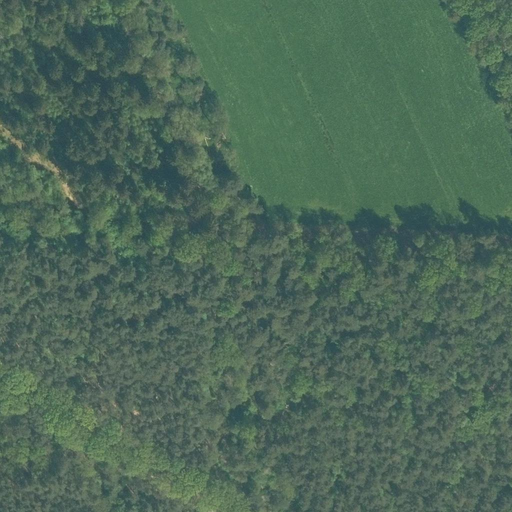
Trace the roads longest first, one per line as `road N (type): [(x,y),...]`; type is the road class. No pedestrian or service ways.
road 1 (track): [(268,511),(262,509),(283,412),(301,378),(292,347),(268,342),(260,330),(258,288),(227,228)]
road 2 (track): [(511,242),(227,228)]
road 3 (track): [(0,368),(243,499)]
road 4 (track): [(123,0),(227,228)]
road 5 (track): [(227,228),(98,215),(0,191)]
